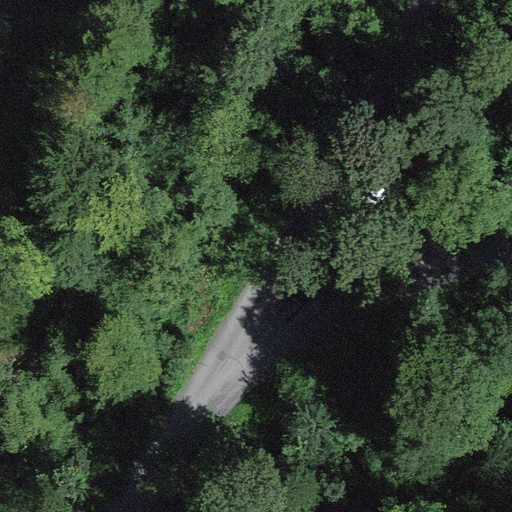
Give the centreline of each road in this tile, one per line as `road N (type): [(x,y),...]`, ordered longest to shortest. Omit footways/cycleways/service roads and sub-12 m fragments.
road 1 (residential): [(134,511),(218,346),(452,247)]
road 2 (track): [(218,346),(415,27)]
road 3 (track): [(415,27),(452,247),(511,260)]
